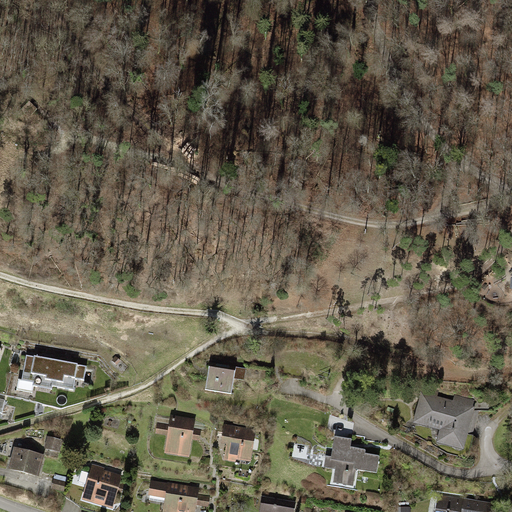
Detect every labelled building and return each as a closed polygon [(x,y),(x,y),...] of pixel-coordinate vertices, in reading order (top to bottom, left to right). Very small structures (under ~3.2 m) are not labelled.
[(90,366),(31,358),(27,383),(77,390),(79,380),(88,381),(90,366)] [(242,370),(214,365),(210,392),(238,397),(242,370)] [(456,402),(425,395),(418,427),(446,433),(444,444),(470,450),(480,403),(457,398),(456,402)] [(199,420),(174,416),(172,426),(160,424),(158,436),(171,438),(168,455),(194,459),(199,420)] [(263,431),(228,425),(225,445),(233,446),(230,460),(257,465),(263,431)] [(67,439),(50,436),(47,449),(64,452),(67,439)] [(359,442),(339,439),(334,470),(338,471),(336,484),(357,487),(359,470),(382,473),(384,459),(370,458),(371,452),(358,450),(359,442)] [(49,456),(18,448),(13,470),(44,477),(49,456)] [(126,474),(94,465),(92,472),(83,469),(79,482),(90,485),(85,500),(117,509),(126,474)] [(71,483),(57,480),(55,491),(69,493),(71,483)] [(204,489),(154,481),(152,497),(170,500),(168,511),(199,511),(201,507),(212,508),(213,499),(203,497),(204,489)] [(497,511),(498,505),(443,497),(440,511),(497,511)] [(297,511),(299,502),(266,498),(264,511),(297,511)]
